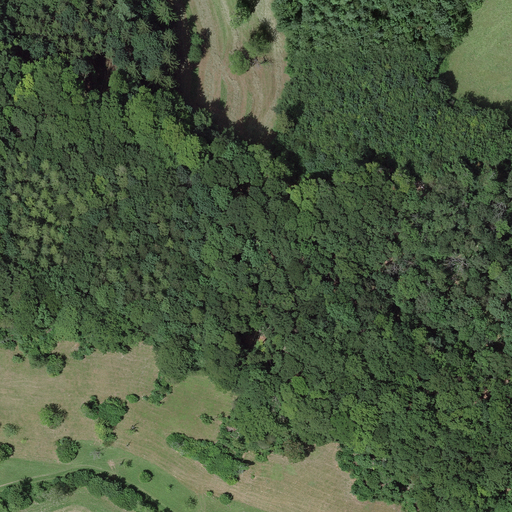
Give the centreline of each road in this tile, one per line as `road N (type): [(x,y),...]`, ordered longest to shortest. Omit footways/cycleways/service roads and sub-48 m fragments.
road 1 (track): [(218,177),(206,212),(227,281),(329,417),(499,511)]
road 2 (track): [(0,488),(64,467),(93,468),(170,511)]
